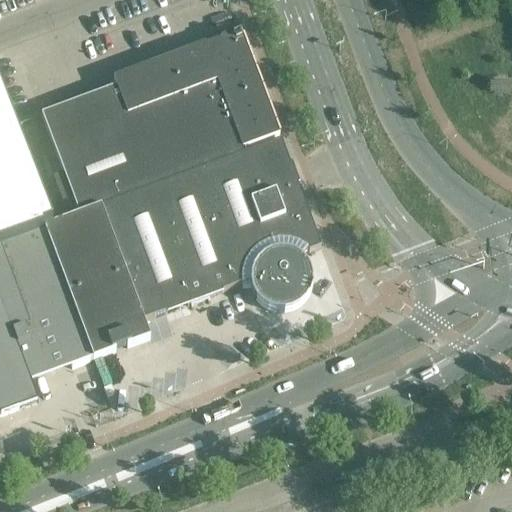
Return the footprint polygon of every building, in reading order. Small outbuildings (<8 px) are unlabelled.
[(240,35),(114,82),(116,90),(127,119),(217,85),(244,158),(281,144),(240,35)] [(116,90),(42,117),(80,218),(101,210),(244,158),(217,85),(127,119),(116,90)] [(244,158),(101,210),(143,323),(242,286),(243,298),(253,294),(260,304),(265,309),(272,313),(281,314),(290,313),(298,310),(304,304),(308,298),(311,292),(312,286),(312,279),(310,273),(307,268),(304,264),(300,260),(306,253),(309,255),(320,250),(281,144),(244,158)] [(80,218),(45,232),(93,362),(150,341),(143,323),(101,210),(80,218)] [(1,249),(1,250),(40,355),(23,361),(31,385),(93,362),(45,232),(30,238),(20,211),(3,219),(13,245),(1,249)] [(1,250),(0,250),(0,417),(1,417),(38,403),(31,385),(23,361),(40,355),(1,250)]
